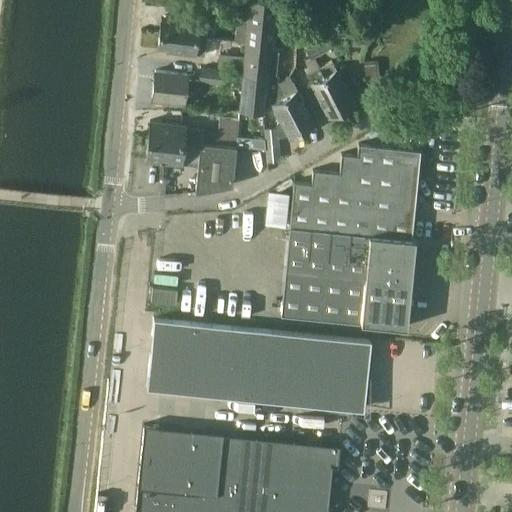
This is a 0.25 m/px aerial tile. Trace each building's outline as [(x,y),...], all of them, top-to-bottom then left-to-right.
[(243,69),(238,110),(260,112),(260,110),(263,91),(265,91),(271,37),(272,21),(274,1),(262,0),(249,0),(244,57),(243,69)] [(215,22),(247,25),(248,15),(216,11),(215,22)] [(364,27),(323,24),(324,36),(345,38),(345,36),(379,35),(378,11),(363,11),(364,27)] [(158,33),(205,38),(212,38),(213,29),(206,29),(207,20),(197,19),(170,16),(169,20),(160,19),(158,33)] [(321,25),(295,23),(294,45),(306,45),(306,42),(321,43),(321,25)] [(203,55),(205,38),(158,33),(157,47),(167,48),(166,52),(193,55),(193,54),(203,55)] [(325,41),(315,46),(319,54),(329,49),(325,41)] [(315,46),(306,50),(310,58),(319,54),(315,46)] [(273,62),(281,64),(283,53),(274,52),(273,62)] [(243,69),(244,57),(219,54),(217,67),(243,69)] [(305,72),(306,74),(310,83),(327,117),(340,110),(319,68),(314,58),(303,63),(307,71),(305,72)] [(319,68),(340,110),(353,104),(336,70),(331,61),(319,68)] [(281,64),(273,62),(271,73),(278,74),(280,74),(281,64)] [(375,62),(363,62),(365,83),(377,82),(375,62)] [(240,72),(199,68),(198,82),(239,86),(240,72)] [(186,74),(154,71),(151,101),(183,104),(186,74)] [(288,138),(301,131),(279,88),(277,84),(278,74),(271,73),(269,72),(267,92),(268,94),(266,95),(271,104),(270,104),(288,138)] [(277,84),(279,88),(301,131),(314,124),(296,90),(296,91),(291,82),(289,78),(277,84)] [(215,145),(234,147),(235,137),(237,125),(238,110),(180,111),(180,116),(218,118),(215,145)] [(149,121),(147,138),(200,143),(201,129),(184,127),(184,125),(167,123),(149,121)] [(276,129),(262,130),(263,140),(264,149),(265,155),(278,154),(276,129)] [(234,147),(264,149),(263,140),(235,137),(234,147)] [(215,145),(200,143),(147,138),(145,161),(180,165),(181,151),(197,152),(196,166),(193,193),(230,186),(233,158),(234,147),(215,145)] [(292,181),(288,225),(410,238),(419,150),(357,144),(356,154),(340,153),(338,172),(311,170),(310,183),(292,181)] [(284,270),(410,283),(414,239),(410,238),(288,225),(284,270)] [(410,283),(284,270),(279,315),(405,327),(410,283)] [(177,290),(151,287),(150,302),(175,304),(177,290)] [(370,341),(154,319),(147,389),(357,410),(360,375),(367,376),(370,341)] [(332,511),(337,466),(339,444),(222,433),(222,432),(143,424),(137,486),(137,487),(134,511),(332,511)]
